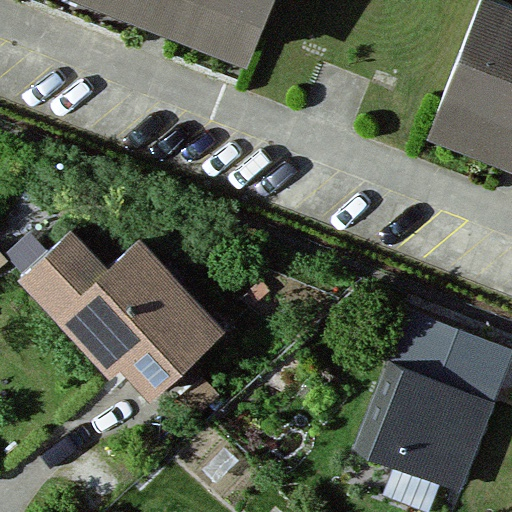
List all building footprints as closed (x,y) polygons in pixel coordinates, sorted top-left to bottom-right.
[(271,0),(115,0),(251,53),(271,0)] [(511,9),(486,0),(485,0),(436,133),(511,161),(511,9)] [(107,275),(70,235),(20,280),(107,376),(120,365),(150,397),(219,334),(139,247),(107,275)] [(408,314),(389,366),(487,402),(506,350),(408,314)] [(487,402),(389,366),(358,449),(457,485),(487,402)] [(192,422),(220,398),(204,379),(175,403),(192,422)]
